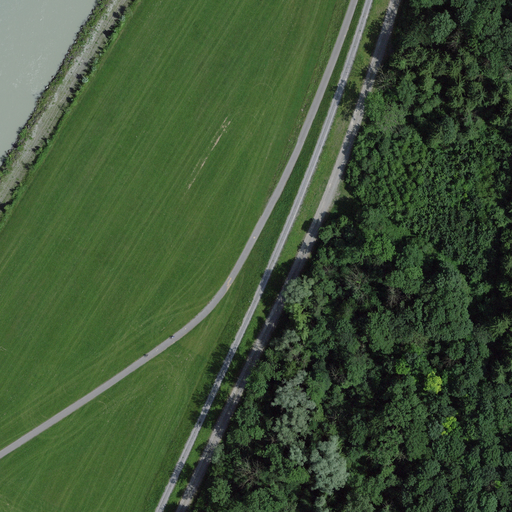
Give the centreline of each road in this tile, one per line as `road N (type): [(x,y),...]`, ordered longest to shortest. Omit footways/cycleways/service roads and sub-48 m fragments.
road 1 (track): [(0,455),(215,304),(285,181),(357,0)]
road 2 (track): [(372,0),(306,188),(161,511)]
road 3 (track): [(184,511),(333,190),(385,46)]
road 4 (track): [(0,205),(125,0)]
